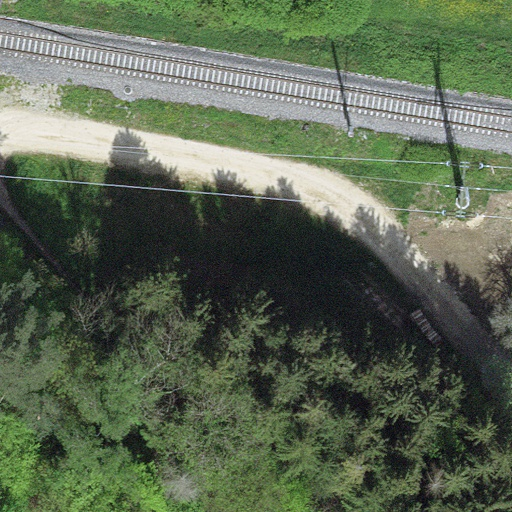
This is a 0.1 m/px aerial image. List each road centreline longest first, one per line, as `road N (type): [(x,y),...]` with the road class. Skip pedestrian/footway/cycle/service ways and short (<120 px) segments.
road 1 (track): [(511,389),(380,234),(326,194),(110,130),(29,118),(0,133)]
road 2 (track): [(336,511),(175,396),(40,264),(0,205)]
